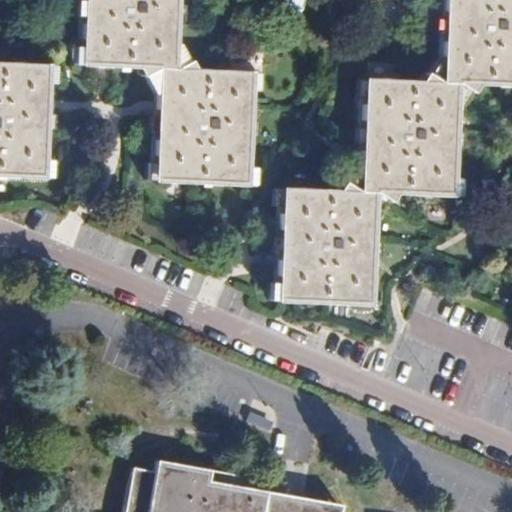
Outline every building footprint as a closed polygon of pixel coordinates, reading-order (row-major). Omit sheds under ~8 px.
[(168,74),(174,74),(174,58),(180,58),(182,0),(89,0),(87,54),(92,55),(92,71),(144,73),(148,81),(163,74),(168,74)] [(511,0),(449,0),(446,72),(451,72),(450,89),(457,89),(462,90),(477,100),(484,91),(511,91),(511,0)] [(180,75),(174,74),(168,74),(168,92),(163,92),(159,171),(165,171),(164,188),(246,191),(247,174),(253,174),(256,96),(250,96),(252,78),(201,76),(196,66),(180,75)] [(0,181),(4,182),(44,183),(44,166),(50,166),(52,104),(52,87),(47,87),(48,69),(0,67),(0,181)] [(456,107),(457,89),(450,89),(446,89),(430,79),(424,88),(373,85),(372,103),(367,103),(363,180),(368,180),(367,197),(374,197),(379,198),(394,207),(401,198),(452,200),(454,183),(459,184),(462,107),(456,107)] [(373,215),(374,197),(367,197),(362,197),(347,188),(342,196),(290,194),(290,211),(285,211),(281,289),(286,290),(285,308),(369,311),(370,293),(376,293),(378,215),(373,215)] [(267,511),(270,498),(229,490),(232,480),(182,470),(179,481),(136,473),(128,511),(267,511)] [(267,511),(341,511),(342,511),(270,498),(267,511)]
